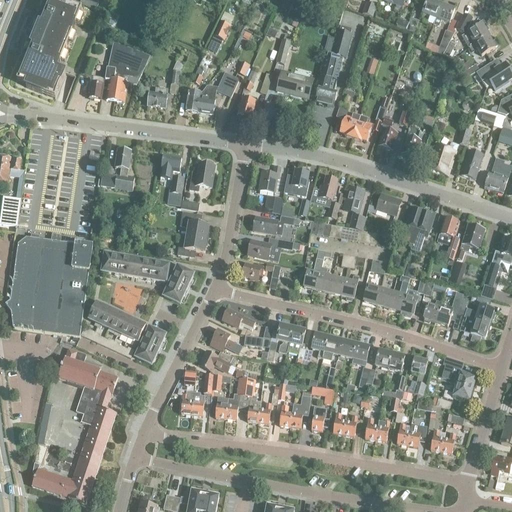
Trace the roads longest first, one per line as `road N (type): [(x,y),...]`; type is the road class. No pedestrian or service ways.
road 1 (residential): [(467,482),(144,432)]
road 2 (residential): [(134,457),(436,511)]
road 3 (residential): [(503,368),(215,292)]
road 4 (residential): [(511,221),(327,160),(246,148)]
road 5 (residential): [(246,148),(0,115)]
road 6 (residential): [(215,292),(246,148)]
